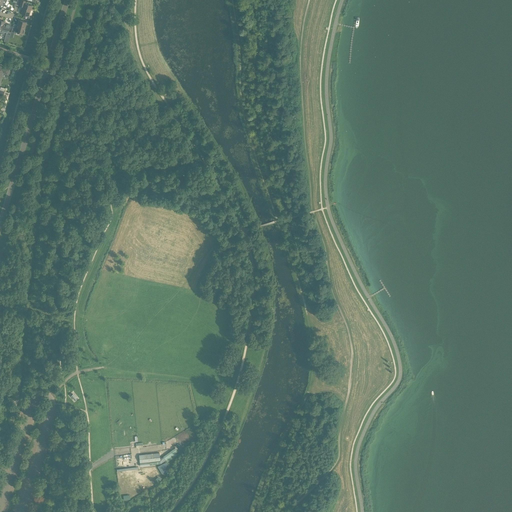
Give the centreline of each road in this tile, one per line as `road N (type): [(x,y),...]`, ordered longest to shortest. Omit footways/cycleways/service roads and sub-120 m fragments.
road 1 (unknown): [(287,511),(337,460),(351,360),(310,200),(300,80),(309,0)]
road 2 (unclassified): [(0,224),(67,0)]
road 3 (unknown): [(49,0),(0,165)]
